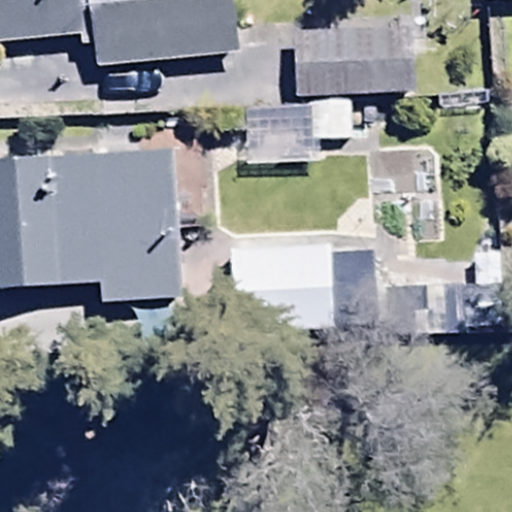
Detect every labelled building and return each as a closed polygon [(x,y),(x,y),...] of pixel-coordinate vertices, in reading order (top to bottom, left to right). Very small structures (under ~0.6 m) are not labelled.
[(91,44),(92,67),(235,55),(230,0),(0,0),(0,42),(75,37),(76,45),(91,44)] [(288,29),(290,96),(410,93),(408,25),(288,29)] [(346,103),(237,103),(238,157),(307,157),(307,141),(346,140),(346,103)] [(171,150),(0,160),(0,287),(96,281),(97,305),(180,300),(176,227),(193,226),(192,211),(175,212),(171,150)] [(369,242),(226,244),(227,331),(371,329),(369,242)]
